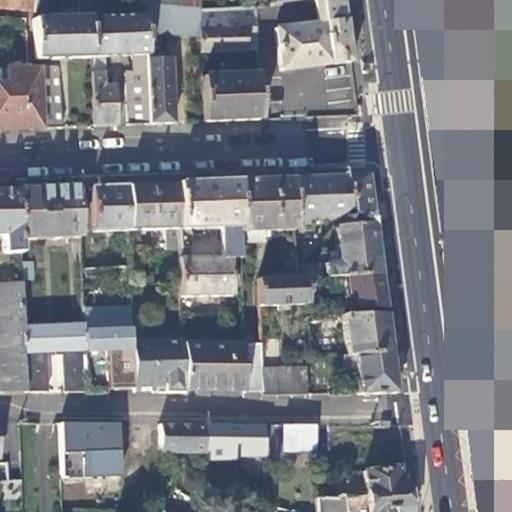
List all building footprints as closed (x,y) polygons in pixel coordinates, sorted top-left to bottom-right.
[(0,0),(0,9),(37,13),(52,5),(52,0),(0,0)] [(177,8),(175,0),(135,0),(136,4),(142,4),(177,8)] [(200,10),(199,0),(175,0),(177,8),(196,10),(200,10)] [(346,34),(341,0),(311,0),(313,18),(272,24),(277,71),(350,62),(346,34)] [(90,59),(87,2),(77,1),(75,1),(77,19),(71,19),(71,13),(62,13),(63,19),(31,20),(32,60),(69,59),(90,59)] [(147,125),(142,4),(136,4),(132,4),(133,17),(103,17),(103,2),(87,2),(90,59),(93,127),(109,127),(115,126),(113,87),(101,87),(102,58),(129,57),(129,73),(121,74),(124,126),(147,125)] [(196,17),(196,10),(177,8),(142,4),(147,125),(159,124),(170,124),(168,62),(154,64),(153,52),(157,52),(155,35),(197,39),(196,17)] [(254,15),(196,17),(197,39),(198,54),(244,51),(244,44),(255,43),(254,15)] [(56,67),(25,68),(3,69),(3,72),(0,72),(0,131),(18,130),(59,129),(56,67)] [(224,121),(259,120),(258,72),(202,73),(202,122),(224,121)] [(364,176),(343,177),(348,216),(341,216),(343,225),(370,222),(366,192),(364,176)] [(319,178),(288,179),(292,226),(298,226),(298,221),(332,218),(332,226),(343,225),(341,216),(348,216),(343,177),(319,178)] [(292,226),(288,179),(256,180),(235,181),(238,241),(261,240),(260,230),(292,228),(292,226)] [(231,294),(229,257),(239,256),(238,241),(235,181),(204,182),(174,184),(178,247),(181,295),(231,294)] [(178,247),(174,184),(146,185),(124,185),(127,230),(163,227),(164,247),(178,247)] [(127,230),(124,185),(101,187),(87,187),(91,231),(127,230)] [(78,236),(75,188),(40,189),(15,190),(19,239),(78,236)] [(19,239),(15,190),(0,190),(0,233),(1,234),(3,252),(20,252),(19,239)] [(373,247),(370,222),(343,225),(332,226),(334,242),(332,242),(334,260),(321,261),(323,276),(341,275),(377,273),(373,247)] [(296,276),(303,276),(302,264),(295,264),(296,276)] [(379,288),(377,273),(341,275),(343,290),(349,290),(351,307),(381,305),(379,288)] [(306,297),(305,277),(305,276),(303,276),(296,276),(257,278),(258,305),(306,302),(306,297)] [(306,297),(314,296),(314,289),(316,289),(315,277),(305,277),(306,297)] [(0,392),(25,392),(23,327),(22,298),(21,282),(0,282),(0,392)] [(384,331),(382,311),(325,315),(326,322),(339,322),(343,354),(387,351),(384,331)] [(83,325),(85,360),(103,359),(101,324),(83,325)] [(64,392),(86,392),(85,360),(83,325),(23,327),(25,392),(46,392),(44,351),(53,351),(62,350),(64,392)] [(183,341),(132,343),(135,391),(139,390),(153,390),(154,386),(171,386),(172,393),(184,393),(184,389),(183,343),(183,341)] [(242,346),(241,343),(183,343),(184,389),(243,391),(242,346)] [(261,368),(260,345),(242,346),(243,391),(262,391),(261,368)] [(343,354),(340,354),(342,375),(354,374),(356,394),(366,394),(392,393),(390,372),(387,351),(343,354)] [(292,395),(306,395),(304,366),(290,367),(292,395)] [(278,367),(261,368),(262,391),(262,396),(278,395),(278,367)] [(290,367),(278,367),(278,395),(292,395),(290,367)] [(119,424),(58,423),(60,477),(119,477),(119,424)] [(159,423),(159,450),(159,451),(203,451),(202,424),(176,424),(159,423)] [(204,452),(223,451),(222,424),(212,424),(202,424),(203,451),(204,452)] [(263,446),(262,424),(240,424),(240,446),(263,446)] [(264,461),(280,461),(280,451),(313,450),(313,425),(296,424),(262,424),(263,446),(264,461)] [(329,454),(328,425),(313,425),(313,450),(313,454),(329,454)] [(408,511),(405,490),(404,483),(397,484),(394,466),(360,471),(363,490),(365,511),(408,511)] [(314,511),(365,511),(363,490),(334,494),(334,497),(314,497),(314,511)]
